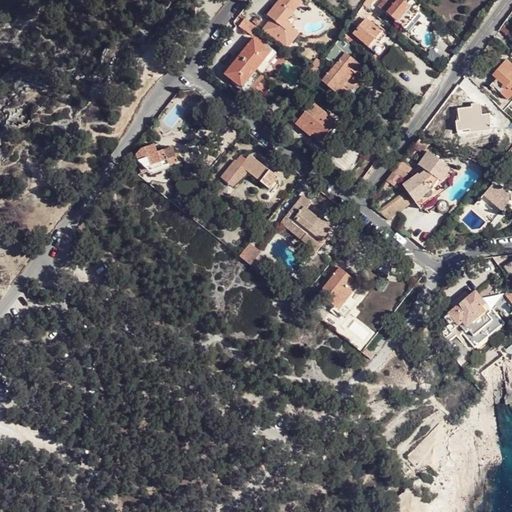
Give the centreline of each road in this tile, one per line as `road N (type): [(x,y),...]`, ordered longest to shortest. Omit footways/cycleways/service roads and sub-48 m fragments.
road 1 (residential): [(238,0),(184,70),(356,203)]
road 2 (residential): [(356,203),(506,0)]
road 3 (residential): [(356,203),(440,268),(478,248),(511,243)]
